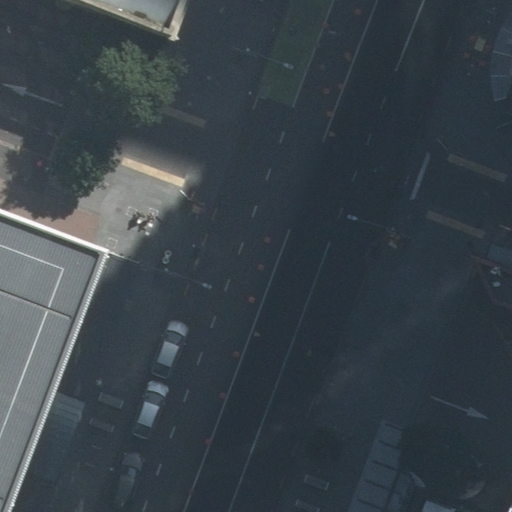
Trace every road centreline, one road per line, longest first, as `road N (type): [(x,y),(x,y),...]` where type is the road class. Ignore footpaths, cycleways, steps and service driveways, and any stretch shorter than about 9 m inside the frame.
road 1 (tertiary): [(330,160),(203,511)]
road 2 (residential): [(330,160),(179,145),(0,74)]
road 3 (residential): [(511,194),(419,163),(330,160)]
road 4 (tertiary): [(387,0),(330,160)]
